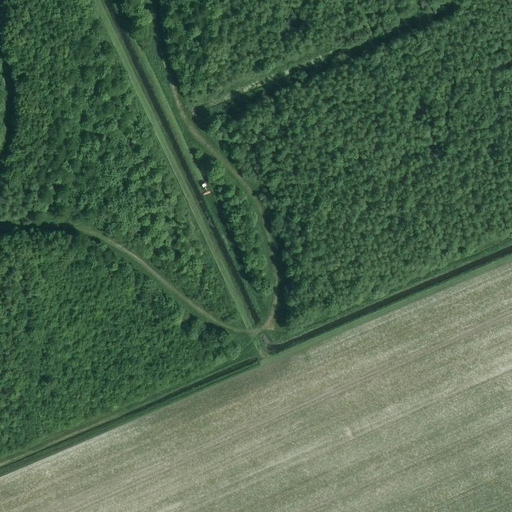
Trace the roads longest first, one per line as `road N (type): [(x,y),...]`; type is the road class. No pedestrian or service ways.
road 1 (track): [(266,327),(276,289),(264,218),(251,190),(180,107),(147,0)]
road 2 (track): [(0,229),(86,230),(138,258),(198,310),(244,332),(266,327)]
